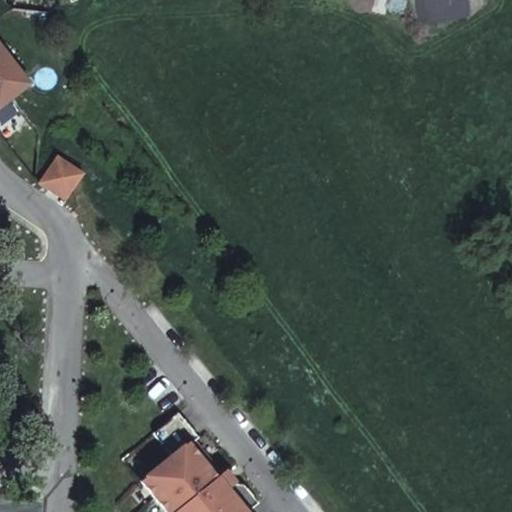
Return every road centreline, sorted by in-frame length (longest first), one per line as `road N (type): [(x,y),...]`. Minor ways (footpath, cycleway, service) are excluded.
road 1 (residential): [(288,511),(102,283),(64,276)]
road 2 (residential): [(64,276),(56,511)]
